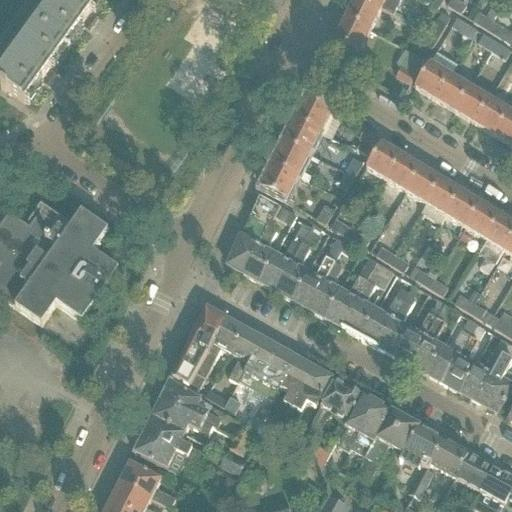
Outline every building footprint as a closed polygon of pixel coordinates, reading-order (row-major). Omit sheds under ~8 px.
[(42,14),(33,26),(66,50),(101,0),(51,0),(43,13),(42,12),(41,13),(42,14)] [(356,0),(345,23),(369,35),(381,12),(356,0)] [(356,0),(381,12),(391,17),(399,0),(356,0)] [(452,0),(447,8),(447,9),(461,17),(467,8),(453,0),(452,0)] [(440,15),(428,36),(438,41),(450,21),(440,15)] [(473,25),(488,34),(493,24),(479,16),(473,25)] [(457,20),(451,30),(456,32),(462,36),(471,42),(477,33),(457,20)] [(369,35),(345,23),(334,46),(358,58),(369,35)] [(493,24),(488,34),(500,41),(506,32),(493,24)] [(0,88),(2,90),(1,91),(7,96),(8,94),(25,106),(66,50),(33,26),(24,38),(22,40),(23,40),(16,50),(10,58),(3,68),(2,67),(1,69),(2,70),(0,72),(0,88)] [(438,41),(428,36),(420,49),(430,55),(438,41)] [(477,46),(491,55),(497,45),(483,37),(477,46)] [(497,45),(491,55),(485,65),(499,73),(511,54),(497,45)] [(405,54),(397,67),(416,78),(424,65),(405,54)] [(416,92),(435,103),(449,79),(430,67),(416,92)] [(396,80),(410,88),(415,80),(401,71),(396,80)] [(435,103),(455,115),(470,91),(449,79),(435,103)] [(455,115),(474,127),(489,102),(470,91),(455,115)] [(307,102),(296,124),(320,136),(331,141),(332,142),(343,121),(344,120),(331,114),(307,102)] [(474,127),(494,138),(508,114),(489,102),(474,127)] [(494,138),(511,149),(511,116),(508,114),(494,138)] [(296,124),(284,147),(308,159),(320,164),(331,141),(320,136),(296,124)] [(378,141),(364,133),(358,143),(361,144),(356,153),(367,159),(378,141)] [(284,147),(273,169),(297,181),(309,186),(320,164),(308,159),(284,147)] [(366,173),(386,185),(401,160),(381,148),(366,173)] [(386,185),(406,196),(420,172),(401,160),(386,185)] [(354,161),(344,176),(354,181),(363,166),(354,161)] [(297,181),(273,169),(262,192),(286,204),(297,181)] [(406,196),(425,208),(440,183),(420,172),(406,196)] [(354,181),(344,176),(337,188),(346,194),(354,181)] [(441,228),(445,220),(460,195),(440,183),(425,208),(421,216),(441,228)] [(445,220),(465,232),(480,207),(460,195),(445,220)] [(227,270),(244,279),(276,222),(279,217),(282,212),(260,200),(255,210),(227,270)] [(0,300),(25,318),(41,329),(56,308),(82,326),(118,274),(93,256),(108,235),(82,216),(73,229),(41,206),(28,223),(32,226),(29,230),(9,216),(0,228),(0,300)] [(465,232),(484,244),(499,219),(480,207),(465,232)] [(316,223),(325,228),(334,214),(325,208),(316,223)] [(279,217),(276,222),(291,230),(297,220),(291,217),(282,212),(279,217)] [(497,268),(505,256),(511,243),(511,226),(499,219),(484,244),(477,256),(497,268)] [(336,235),(350,244),(356,235),(342,226),(336,235)] [(302,227),(292,244),(301,249),(309,235),(311,231),(302,227)] [(270,232),(244,279),(261,288),(276,260),(266,255),(277,236),(270,232)] [(309,235),(301,249),(303,250),(309,254),(317,240),(309,235)] [(356,235),(350,244),(363,252),(369,243),(356,235)] [(336,243),(325,262),(335,268),(342,255),(345,249),(346,248),(336,243)] [(261,288),(277,297),(303,250),(301,249),(292,244),(282,264),(276,260),(261,288)] [(345,249),(342,255),(355,262),(358,256),(345,249)] [(277,297),(293,306),(309,278),(299,273),(309,254),(303,250),(277,297)] [(376,260),(375,261),(388,269),(389,268),(395,259),(381,250),(376,260)] [(389,268),(388,269),(403,278),(410,267),(395,259),(389,268)] [(293,306),(310,315),(336,268),(335,268),(325,262),(315,282),(309,278),(293,306)] [(310,315),(326,324),(341,296),(331,291),(342,272),(336,268),(310,315)] [(368,286),(342,333),(360,343),(376,315),(365,309),(375,290),(384,295),(393,278),(376,268),(367,285),(368,286)] [(421,275),(415,285),(429,293),(435,283),(421,275)] [(326,324),(342,333),(368,286),(367,285),(358,281),(348,300),(341,296),(326,324)] [(435,283),(429,293),(442,301),(448,291),(435,283)] [(376,315),(360,343),(378,353),(404,306),(409,297),(400,291),(395,301),(384,320),(376,315)] [(404,306),(378,353),(395,362),(410,334),(401,329),(411,310),(415,304),(413,299),(409,297),(404,306)] [(460,299),(454,308),(468,317),(474,307),(460,299)] [(474,307),(468,317),(482,325),(488,316),(474,307)] [(442,315),(437,324),(445,328),(452,314),(445,310),(442,315)] [(431,313),(428,319),(437,324),(442,315),(436,312),(431,313)] [(189,392),(190,390),(225,323),(211,315),(203,318),(172,382),(189,392)] [(395,362),(411,371),(437,324),(428,319),(417,338),(410,334),(395,362)] [(190,390),(189,392),(198,397),(205,384),(221,354),(229,358),(243,333),(225,323),(190,390)] [(468,323),(460,337),(470,342),(477,328),(468,323)] [(511,330),(499,323),(493,332),(507,341),(511,332),(511,330)] [(411,371),(427,380),(443,352),(434,348),(445,328),(437,324),(411,371)] [(477,328),(470,342),(478,347),(486,333),(477,328)] [(229,358),(220,374),(239,384),(262,344),(243,333),(229,358)] [(427,380),(443,389),(470,342),(460,337),(450,356),(443,352),(427,380)] [(443,389),(460,398),(475,371),(467,366),(478,347),(470,342),(443,389)] [(501,343),(494,355),(501,360),(508,348),(508,347),(501,343)] [(239,384),(238,386),(256,396),(260,388),(266,378),(279,354),(262,344),(239,384)] [(511,349),(508,348),(501,360),(502,360),(511,365),(511,349)] [(260,388),(256,396),(273,406),(280,393),(297,363),(279,354),(266,378),(260,388)] [(475,371),(460,398),(476,407),(502,360),(501,360),(494,355),(483,375),(475,371)] [(511,365),(502,360),(476,407),(496,419),(508,402),(511,397),(511,381),(506,378),(511,367),(511,365)] [(284,407),(279,416),(287,421),(292,412),(314,373),(297,363),(280,393),(281,394),(289,398),(284,407)] [(292,412),(287,421),(296,426),(301,417),(307,408),(315,412),(322,400),(331,384),(332,383),(314,373),(292,412)] [(170,386),(160,405),(212,431),(216,432),(220,424),(208,418),(212,410),(201,404),(170,386)] [(335,386),(320,413),(303,443),(314,449),(327,425),(335,421),(346,427),(361,400),(335,386)] [(209,394),(205,402),(222,411),(226,404),(209,394)] [(350,458),(352,453),(377,408),(365,401),(337,451),(350,458)] [(230,402),(224,413),(235,418),(240,408),(230,402)] [(160,405),(152,423),(184,439),(188,431),(207,440),(212,431),(160,405)] [(352,453),(351,455),(365,462),(366,461),(373,448),(391,415),(377,408),(359,440),(352,453)] [(366,461),(365,462),(378,469),(389,450),(400,455),(415,428),(391,415),(373,448),(366,461)] [(252,419),(245,430),(256,436),(262,425),(252,419)] [(152,423),(143,440),(195,465),(199,457),(180,448),(184,439),(152,423)] [(400,455),(399,457),(402,458),(399,464),(418,475),(420,472),(421,471),(427,474),(429,470),(443,444),(415,428),(400,455)] [(239,432),(234,443),(246,450),(252,438),(239,432)] [(143,440),(134,458),(152,467),(167,474),(178,480),(183,470),(191,474),(195,465),(143,440)] [(234,443),(229,453),(242,459),(246,450),(234,443)] [(429,470),(454,484),(469,458),(443,444),(429,470)] [(454,484),(479,497),(493,471),(469,458),(454,484)] [(220,470),(239,479),(244,469),(226,459),(220,470)] [(120,486),(120,488),(151,504),(167,511),(170,511),(175,504),(166,500),(155,494),(161,483),(148,476),(130,467),(120,486)] [(362,467),(357,477),(370,484),(375,474),(362,467)] [(479,497),(471,511),(501,511),(503,510),(511,493),(511,481),(493,471),(479,497)] [(418,475),(413,484),(420,488),(426,491),(433,479),(420,472),(418,475)] [(340,476),(335,484),(349,491),(353,483),(340,476)] [(227,480),(223,489),(224,492),(230,495),(235,484),(227,480)] [(413,484),(406,497),(419,504),(426,491),(420,488),(413,484)] [(120,488),(111,505),(124,511),(146,511),(149,507),(151,504),(120,488)] [(511,511),(511,493),(503,510),(501,511),(511,511)] [(323,511),(349,511),(330,501),(323,511)]
